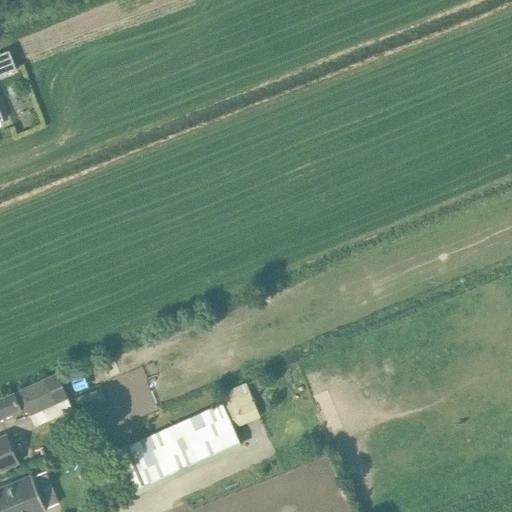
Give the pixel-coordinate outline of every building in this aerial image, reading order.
[(9,50),(0,53),(0,73),(16,68),(9,50)] [(56,371),(0,397),(0,420),(26,408),(35,426),(74,408),(56,371)] [(227,403),(119,441),(136,487),(243,449),(234,425),(260,416),(247,380),(222,389),(227,403)] [(0,469),(18,462),(6,434),(0,436),(0,469)] [(0,511),(36,511),(45,509),(32,476),(0,488),(0,511)]
